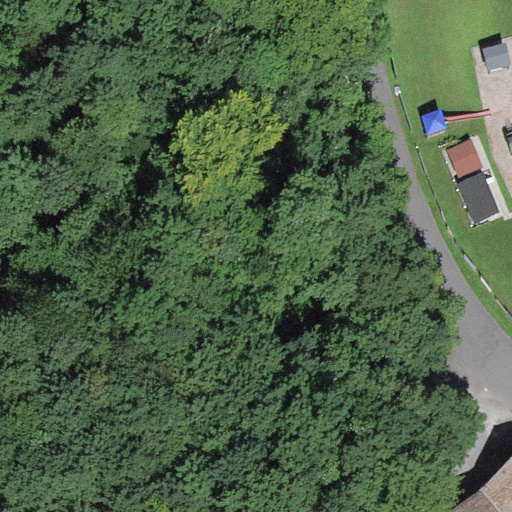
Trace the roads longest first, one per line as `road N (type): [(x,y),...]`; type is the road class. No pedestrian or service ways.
road 1 (residential): [(511,369),(480,346),(391,210),(349,58),(342,0)]
road 2 (track): [(0,285),(43,283),(145,362),(224,483),(233,511)]
